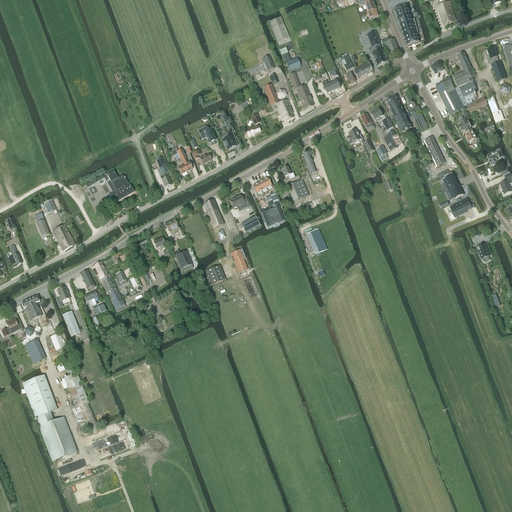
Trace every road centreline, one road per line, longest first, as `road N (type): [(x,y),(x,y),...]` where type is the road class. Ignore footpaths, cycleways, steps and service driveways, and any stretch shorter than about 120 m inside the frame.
road 1 (tertiary): [(0,312),(348,114)]
road 2 (unclassified): [(0,288),(341,99)]
road 3 (unclassified): [(511,234),(411,70)]
